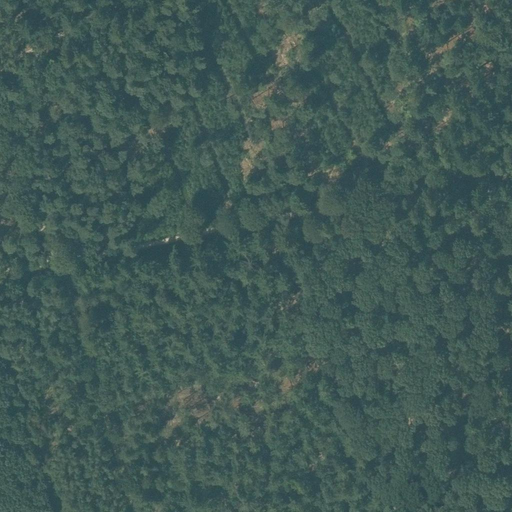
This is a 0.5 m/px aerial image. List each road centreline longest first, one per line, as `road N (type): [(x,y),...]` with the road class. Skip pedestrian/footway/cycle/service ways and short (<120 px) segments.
road 1 (track): [(478,167),(64,269)]
road 2 (track): [(64,269),(139,511)]
road 3 (track): [(0,63),(119,0)]
road 4 (track): [(0,160),(64,269)]
